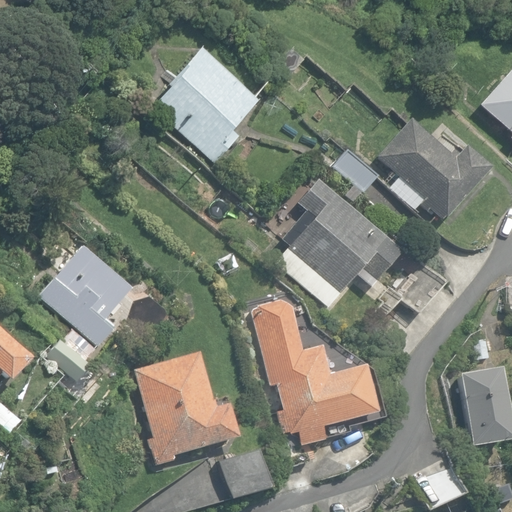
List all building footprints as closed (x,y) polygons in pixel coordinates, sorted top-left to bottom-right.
[(149,108),(213,164),(236,138),(230,132),(255,103),(195,50),(161,89),(164,91),(149,108)] [(287,78),(299,60),(287,52),(274,70),(287,78)] [(511,69),(509,67),(477,106),(511,134),(507,139),(511,142),(511,69)] [(426,210),(439,221),(442,217),(443,218),(486,167),(462,146),(455,155),(448,150),(445,153),(406,120),(373,159),(422,200),(417,205),(425,212),(426,210)] [(337,127),(332,123),(329,127),(344,139),(350,132),(339,124),(337,127)] [(328,168),(361,194),(376,177),(342,150),(328,168)] [(273,262),(325,305),(354,274),(370,286),(401,249),(382,240),(314,181),(294,204),(303,212),(279,240),(287,247),(273,262)] [(352,205),(360,195),(350,187),(343,197),(352,205)] [(206,206),(218,216),(226,207),(214,197),(206,206)] [(237,236),(245,226),(231,215),(223,225),(237,236)] [(35,295),(94,344),(109,326),(100,318),(127,286),(77,244),(35,295)] [(415,313),(440,284),(410,258),(385,287),(415,313)] [(327,375),(319,346),(299,350),(288,309),(275,303),(248,312),(265,387),(274,385),(280,411),(274,412),(280,434),(285,433),(286,435),(295,433),(298,447),(322,440),(319,427),(372,414),(360,367),(327,375)] [(357,342),(382,366),(396,350),(372,327),(357,342)] [(59,342),(83,361),(93,349),(69,330),(59,342)] [(0,377),(5,383),(26,361),(0,336),(0,377)] [(472,343),(474,361),(487,359),(486,342),(472,343)] [(56,381),(63,388),(77,373),(49,347),(40,356),(61,375),(56,381)] [(148,449),(153,466),(171,461),(169,456),(235,438),(226,404),(211,408),(197,353),(132,371),(150,439),(144,440),(147,449),(148,449)] [(454,376),(466,448),(505,442),(493,370),(454,376)] [(0,429),(6,435),(18,421),(0,405),(0,429)] [(216,461),(227,500),(265,489),(254,450),(216,461)] [(411,484),(422,511),(460,496),(448,467),(411,484)] [(491,488),(496,504),(511,499),(506,483),(491,488)] [(71,511),(68,498),(49,504),(51,511),(71,511)]
